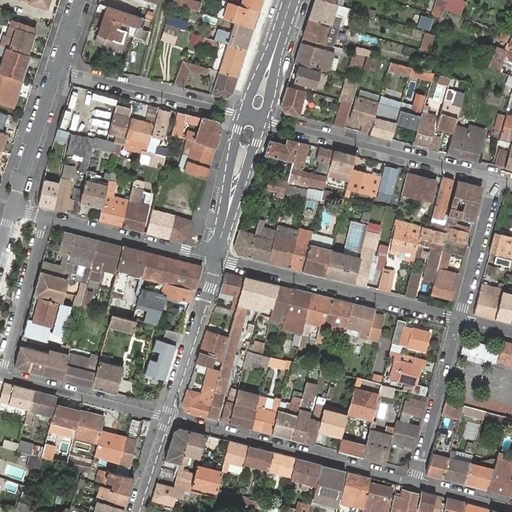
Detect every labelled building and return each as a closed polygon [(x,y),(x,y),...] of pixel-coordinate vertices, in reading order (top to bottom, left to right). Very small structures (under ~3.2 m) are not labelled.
[(47,8),(49,0),(21,0),(29,3),(47,8)] [(173,0),(173,3),(198,11),(200,3),(190,0),(173,0)] [(259,11),(262,0),(241,0),(240,5),(259,11)] [(323,0),(314,0),(309,17),(328,24),(329,24),(339,27),(342,17),(332,14),(336,4),(332,3),(323,0)] [(441,15),(443,8),(445,0),(436,0),(432,15),(440,17),(441,15)] [(229,21),(235,4),(228,2),(223,19),(229,21)] [(253,28),(259,11),(240,5),(235,4),(229,21),(235,23),(253,28)] [(342,6),(336,4),(332,14),(342,17),(345,7),(342,6)] [(120,21),(127,24),(138,27),(141,17),(107,7),(104,16),(120,21)] [(100,28),(97,34),(95,43),(108,47),(110,39),(113,40),(121,42),(127,24),(120,21),(104,16),(100,28)] [(309,17),(302,38),(324,45),(326,37),(324,36),(328,24),(309,17)] [(9,49),(27,54),(33,35),(35,28),(11,20),(9,27),(15,29),(9,49)] [(179,28),(165,23),(161,35),(175,40),(179,28)] [(247,49),(253,28),(235,23),(231,33),(228,43),(247,49)] [(7,48),(9,49),(15,29),(9,27),(3,47),(7,48)] [(135,36),(143,39),(147,32),(138,28),(135,36)] [(221,41),(228,43),(231,33),(218,29),(215,39),(221,41)] [(511,35),(502,31),(500,38),(510,42),(508,44),(511,45),(511,35)] [(427,33),(422,51),(429,53),(434,35),(427,33)] [(192,34),(190,39),(202,43),(204,38),(192,34)] [(204,38),(202,43),(214,47),(216,40),(204,37),(204,38)] [(113,40),(110,39),(108,47),(118,51),(121,42),(113,40)] [(237,77),(247,49),(228,43),(219,71),(237,77)] [(301,43),(294,63),(328,72),(333,55),(328,53),(328,51),(301,43)] [(487,66),(490,67),(499,70),(507,50),(496,46),(487,66)] [(356,47),(355,52),(365,55),(366,55),(368,56),(370,51),(356,47)] [(0,73),(21,80),(29,55),(27,54),(9,49),(7,48),(0,67),(0,73)] [(355,52),(353,51),(349,65),(361,69),(365,55),(355,52)] [(367,57),(363,68),(374,71),(377,60),(367,57)] [(205,74),(207,68),(195,64),(182,61),(173,85),(183,87),(190,70),(193,71),(205,74)] [(410,74),(412,67),(390,61),(388,70),(409,75),(410,74)] [(298,67),(294,82),(314,88),(317,76),(320,77),(322,74),(318,73),(298,67)] [(433,73),(424,70),(412,67),(410,74),(432,79),(433,73)] [(232,94),(237,77),(219,71),(212,94),(225,98),(232,94)] [(0,101),(13,106),(21,80),(0,73),(0,101)] [(450,77),(440,74),(438,82),(448,85),(450,77)] [(359,80),(348,78),(341,100),(346,102),(352,103),(353,98),(357,85),(359,80)] [(286,86),(280,106),(284,112),(299,116),(305,91),(286,86)] [(436,126),(453,132),(455,125),(457,119),(460,108),(450,105),(452,102),(455,91),(447,89),(444,99),(443,103),(440,113),(436,126)] [(450,105),(460,108),(464,93),(455,91),(452,102),(450,105)] [(416,94),(410,113),(401,110),(398,123),(416,128),(419,115),(424,96),(416,94)] [(363,124),(360,131),(369,134),(371,126),(374,117),(376,111),(378,103),(362,98),(359,97),(356,96),(349,120),(363,124)] [(346,102),(341,100),(334,125),(344,127),(349,113),(352,103),(346,102)] [(115,134),(113,141),(116,142),(124,144),(125,138),(126,137),(123,136),(131,109),(116,105),(109,132),(115,134)] [(419,123),(413,142),(428,145),(434,126),(433,126),(436,115),(427,112),(428,106),(424,105),(420,120),(419,123)] [(133,110),(131,109),(123,136),(126,137),(131,118),(133,110)] [(159,110),(152,135),(150,135),(146,151),(154,153),(156,146),(158,146),(160,137),(163,138),(170,113),(159,110)] [(371,126),(369,134),(370,134),(378,136),(391,139),(395,122),(397,117),(376,111),(374,117),(371,126)] [(186,114),(177,112),(171,134),(179,136),(186,114)] [(507,141),(510,142),(511,135),(511,113),(511,117),(506,115),(499,139),(507,141)] [(215,148),(221,128),(217,122),(202,118),(191,115),(189,122),(199,125),(194,141),(215,148)] [(131,118),(126,137),(125,138),(148,144),(150,135),(153,123),(131,118)] [(453,132),(446,153),(476,160),(485,130),(469,125),(468,129),(455,125),(453,132)] [(66,142),(69,131),(58,128),(54,138),(64,141),(66,142)] [(92,146),(94,139),(71,134),(67,152),(83,156),(80,170),(86,171),(87,170),(90,157),(92,146)] [(179,136),(171,134),(169,142),(177,145),(179,136)] [(113,141),(107,140),(94,136),(94,139),(92,146),(114,152),(116,142),(113,141)] [(433,136),(429,149),(437,150),(441,139),(433,136)] [(62,148),(64,141),(54,138),(54,140),(52,145),(62,148)] [(285,143),(269,140),(264,154),(292,161),(297,141),(286,138),(285,143)] [(215,148),(194,141),(192,147),(187,161),(184,171),(205,178),(215,148)] [(302,168),(307,144),(297,141),(292,161),(291,166),(294,167),(290,181),(320,187),(323,176),(300,171),(301,168),(302,168)] [(187,161),(192,147),(186,145),(181,159),(178,169),(184,171),(187,161)] [(329,163),(333,150),(318,147),(316,159),(319,160),(329,163)] [(500,149),(496,165),(504,167),(508,151),(500,149)] [(351,169),(355,156),(333,150),(329,163),(329,165),(351,170),(351,169)] [(165,156),(154,153),(152,161),(163,164),(165,156)] [(329,165),(329,163),(319,160),(316,169),(327,172),(329,165)] [(385,166),(379,190),(385,192),(391,193),(397,169),(385,166)] [(259,169),(257,176),(269,178),(267,183),(280,186),(286,188),(287,184),(287,182),(269,177),(270,172),(259,169)] [(375,195),(380,177),(355,170),(351,169),(351,170),(346,187),(344,195),(347,196),(350,188),(375,195)] [(82,189),(79,202),(101,208),(104,194),(106,186),(107,184),(107,181),(109,173),(105,172),(104,177),(95,174),(95,172),(87,170),(86,171),(84,181),(82,189)] [(270,172),(269,177),(287,182),(287,181),(288,177),(270,172)] [(43,179),(38,205),(53,209),(53,208),(58,183),(49,180),(50,175),(45,173),(43,179)] [(436,180),(406,173),(401,194),(409,195),(430,201),(436,180)] [(58,183),(53,208),(66,211),(72,180),(63,178),(63,176),(60,175),(60,177),(58,183)] [(269,178),(257,176),(254,185),(266,188),(267,183),(269,178)] [(443,214),(452,180),(442,177),(432,216),(436,217),(437,212),(443,214)] [(448,215),(455,217),(456,218),(472,222),(474,215),(481,187),(469,184),(457,181),(448,215)] [(104,194),(113,196),(116,186),(115,186),(107,184),(106,186),(104,194)] [(308,188),(287,184),(286,188),(285,191),(285,192),(306,196),(308,188)] [(70,213),(77,215),(79,202),(82,189),(76,187),(70,213)] [(153,205),(154,199),(147,197),(146,204),(138,202),(141,189),(132,187),(129,200),(127,207),(122,226),(143,231),(149,204),(153,205)] [(322,191),(308,188),(306,196),(320,199),(321,196),(322,191)] [(385,192),(379,190),(375,202),(382,203),(384,197),(385,192)] [(109,203),(127,207),(129,200),(113,196),(104,194),(101,208),(107,209),(109,203)] [(99,220),(122,226),(127,207),(109,203),(107,209),(101,208),(99,220)] [(152,210),(146,232),(169,238),(174,215),(152,210)] [(186,236),(191,221),(174,215),(169,238),(179,240),(186,236)] [(455,217),(448,215),(446,222),(445,226),(443,231),(446,232),(444,238),(465,243),(469,228),(453,224),(455,217)] [(330,251),(324,276),(353,283),(359,258),(332,251),(337,245),(342,224),(340,223),(341,218),(338,217),(333,239),(330,249),(330,251)] [(255,234),(249,257),(268,262),(273,241),(260,237),(265,220),(259,219),(255,234)] [(357,250),(365,223),(350,219),(342,246),(357,250)] [(399,220),(395,219),(394,222),(398,223),(397,226),(408,230),(407,236),(395,232),(391,248),(415,253),(416,248),(419,237),(421,226),(410,223),(402,221),(399,220)] [(445,226),(430,221),(429,228),(443,231),(445,226)] [(367,230),(377,232),(379,225),(369,223),(367,230)] [(273,241),(268,262),(289,267),(297,235),(293,234),(292,238),(278,235),(281,227),(277,226),(273,241)] [(442,248),(444,239),(444,238),(446,232),(443,231),(429,228),(421,226),(419,237),(423,238),(433,240),(424,279),(433,281),(437,267),(440,254),(441,251),(442,248)] [(239,230),(234,248),(237,254),(249,257),(255,234),(239,230)] [(69,253),(73,234),(63,231),(58,250),(64,251),(69,253)] [(511,236),(504,235),(494,232),(489,252),(499,255),(511,258),(511,236)] [(297,235),(289,267),(302,271),(309,243),(311,235),(305,233),(303,241),(298,240),(299,235),(297,235)] [(86,286),(99,240),(73,234),(69,253),(67,258),(65,268),(63,277),(67,278),(69,279),(73,262),(86,266),(82,282),(83,283),(86,286)] [(311,235),(309,243),(330,249),(333,239),(311,234),(311,235)] [(365,235),(362,247),(369,249),(372,237),(370,237),(365,235)] [(449,252),(463,256),(466,244),(444,239),(442,248),(441,251),(449,252)] [(123,247),(99,240),(86,286),(97,288),(102,269),(116,273),(123,247)] [(309,243),(302,271),(324,276),(330,251),(330,249),(309,243)] [(375,267),(383,269),(388,246),(380,245),(375,267)] [(146,253),(123,247),(116,273),(112,290),(125,294),(130,273),(140,276),(146,253)] [(69,253),(64,251),(60,267),(65,268),(67,258),(69,253)] [(433,281),(430,294),(452,300),(458,273),(445,270),(443,269),(443,267),(445,267),(449,252),(441,251),(440,254),(437,267),(433,281)] [(359,258),(353,283),(365,286),(367,278),(370,266),(373,255),(372,255),(361,252),(361,253),(359,258)] [(201,266),(178,260),(146,253),(140,276),(163,282),(194,290),(198,276),(201,266)] [(60,267),(42,262),(39,271),(63,277),(65,268),(60,267)] [(394,268),(384,266),(378,289),(388,292),(394,268)] [(39,271),(33,295),(41,297),(56,301),(61,302),(63,292),(67,278),(63,277),(39,271)] [(244,277),(225,272),(223,280),(219,292),(233,295),(232,299),(230,309),(235,310),(236,305),(238,297),(244,277)] [(408,281),(404,296),(413,298),(417,283),(415,282),(417,274),(410,272),(408,281)] [(210,404),(207,417),(216,419),(223,394),(229,370),(234,353),(237,341),(240,330),(246,307),(261,311),(262,308),(265,309),(265,307),(271,308),(274,300),(278,285),(259,280),(258,280),(254,279),(252,279),(244,277),(238,297),(236,305),(235,310),(233,317),(230,328),(228,338),(224,351),(222,361),(220,367),(219,370),(215,386),(214,389),(214,391),(212,397),(210,404)] [(194,290),(163,282),(161,293),(160,294),(183,300),(190,302),(192,294),(194,290)] [(481,283),(473,313),(494,318),(501,292),(502,289),(498,288),(481,283)] [(274,300),(271,308),(269,319),(284,322),(285,315),(288,304),(292,288),(278,285),(274,300)] [(141,288),(139,296),(134,314),(133,319),(135,319),(154,324),(174,328),(183,300),(160,294),(161,293),(146,289),(141,288)] [(304,323),(312,293),(292,288),(288,304),(285,315),(284,322),(282,330),(290,331),(292,320),(300,322),(297,333),(298,333),(302,334),(304,323)] [(83,296),(81,305),(88,307),(92,292),(85,290),(83,296)] [(511,294),(501,292),(494,318),(508,322),(509,318),(511,318),(511,294)] [(325,327),(332,298),(312,293),(304,323),(302,334),(299,345),(298,349),(301,350),(302,347),(304,347),(310,324),(320,326),(316,342),(321,343),(325,328),(325,327)] [(22,335),(46,341),(46,340),(46,337),(48,332),(50,325),(56,301),(41,297),(33,295),(23,334),(22,335)] [(232,299),(221,296),(218,305),(223,306),(230,309),(232,299)] [(345,332),(352,303),(332,298),(325,327),(345,332)] [(373,314),(374,309),(352,303),(345,332),(345,333),(348,334),(349,328),(359,331),(357,336),(366,339),(367,338),(373,314)] [(223,306),(218,305),(216,311),(233,317),(235,310),(230,309),(223,306)] [(125,318),(111,314),(108,325),(108,326),(132,332),(135,320),(133,320),(125,318)] [(383,316),(373,314),(367,338),(377,340),(383,316)] [(405,322),(397,319),(391,344),(399,346),(399,344),(424,351),(429,332),(404,325),(405,322)] [(349,328),(348,334),(357,336),(359,331),(349,328)] [(178,334),(165,330),(162,342),(155,340),(152,350),(157,352),(154,362),(149,360),(145,373),(164,378),(178,334)] [(199,353),(196,363),(210,367),(214,358),(222,361),(224,351),(228,338),(206,331),(203,340),(199,353)] [(48,332),(46,337),(63,342),(64,336),(48,332)] [(482,357),(495,360),(498,348),(470,341),(465,359),(480,363),(482,357)] [(511,343),(503,341),(501,349),(497,361),(511,365),(511,343)] [(68,354),(71,344),(66,342),(65,345),(62,344),(60,352),(59,355),(52,353),(54,347),(49,346),(49,347),(48,353),(42,374),(61,379),(67,358),(68,354)] [(260,354),(262,348),(246,344),(243,353),(246,353),(247,351),(260,354)] [(20,345),(14,367),(42,374),(48,353),(20,345)] [(266,370),(269,357),(260,354),(247,351),(246,353),(245,358),(243,364),(251,366),(252,361),(263,364),(261,369),(266,370)] [(399,360),(400,353),(390,351),(388,358),(394,360),(389,378),(415,385),(420,366),(399,360)] [(226,401),(221,421),(229,422),(235,397),(236,394),(238,384),(240,376),(243,364),(245,358),(242,358),(241,357),(231,396),(229,395),(227,401),(226,401)] [(61,379),(91,387),(97,366),(97,365),(67,358),(61,379)] [(97,366),(91,387),(115,393),(122,366),(99,360),(97,365),(97,366)] [(356,377),(356,378),(353,388),(358,389),(361,378),(356,377)] [(33,390),(4,382),(0,395),(0,401),(28,409),(33,390)] [(298,408),(291,438),(302,442),(308,418),(310,411),(317,384),(305,382),(304,385),(303,388),(303,391),(301,398),(298,408)] [(185,395),(182,405),(186,411),(207,417),(210,404),(212,397),(214,391),(214,389),(215,386),(205,383),(202,394),(200,402),(195,400),(197,392),(187,390),(185,395)] [(328,386),(326,395),(336,398),(338,388),(328,386)] [(381,386),(380,386),(378,394),(378,395),(389,397),(391,388),(381,386)] [(358,389),(353,388),(346,415),(371,421),(378,395),(378,394),(358,389)] [(55,395),(33,390),(28,409),(25,419),(30,420),(31,415),(32,416),(33,411),(49,415),(55,395)] [(505,413),(508,398),(484,392),(480,407),(505,413)] [(411,395),(410,398),(422,401),(424,395),(411,393),(411,395)] [(235,397),(229,422),(250,428),(259,395),(253,394),(251,398),(236,394),(235,397)] [(405,394),(398,421),(407,423),(410,414),(406,413),(410,398),(411,395),(405,394)] [(259,395),(250,428),(272,433),(277,410),(280,399),(275,397),(272,411),(262,409),(265,397),(259,395)] [(277,410),(272,433),(291,438),(298,408),(301,398),(297,397),(291,395),(287,413),(277,410)] [(406,413),(421,417),(425,402),(422,401),(410,398),(406,413)] [(464,406),(446,401),(443,411),(461,415),(462,413),(462,412),(463,407),(464,406)] [(80,410),(56,404),(50,425),(49,428),(53,429),(55,422),(70,427),(69,431),(74,433),(80,410)] [(308,418),(302,442),(313,444),(317,430),(322,409),(323,405),(318,404),(314,420),(308,418)] [(462,412),(462,413),(483,418),(485,411),(464,406),(463,407),(462,412)] [(322,409),(317,430),(341,436),(341,435),(346,416),(322,409)] [(68,455),(66,462),(84,466),(91,468),(92,468),(98,469),(108,472),(115,473),(116,469),(125,437),(125,436),(100,430),(101,427),(100,426),(103,417),(80,410),(74,433),(73,438),(97,444),(93,460),(68,455)] [(461,415),(443,411),(442,415),(459,420),(461,415)] [(505,427),(508,417),(486,411),(483,421),(505,427)] [(476,442),(482,421),(473,419),(469,433),(472,434),(470,440),(476,442)] [(127,434),(133,436),(137,424),(138,422),(131,420),(127,434)] [(393,428),(390,441),(413,447),(418,426),(407,423),(398,421),(396,420),(393,428)] [(369,430),(362,457),(384,462),(390,441),(393,428),(387,426),(385,434),(369,430)] [(178,428),(174,430),(170,442),(164,460),(180,463),(182,455),(188,430),(178,428)] [(205,434),(188,430),(182,455),(180,463),(178,470),(174,484),(173,487),(184,490),(190,491),(191,486),(194,474),(183,470),(184,465),(186,465),(189,456),(198,459),(205,434)] [(438,431),(434,445),(443,448),(447,434),(438,431)] [(341,436),(337,450),(344,452),(348,437),(341,435),(341,436)] [(17,450),(29,454),(30,454),(34,440),(21,436),(17,450)] [(125,437),(116,469),(127,472),(135,440),(125,437)] [(15,450),(17,442),(2,439),(1,447),(15,450)] [(30,454),(40,457),(41,456),(45,444),(45,443),(34,440),(30,454)] [(243,464),(248,445),(229,440),(223,462),(222,464),(221,470),(226,471),(229,463),(242,467),(243,464)] [(63,449),(60,461),(66,462),(70,445),(65,443),(64,449),(63,449)] [(45,444),(41,456),(52,459),(55,447),(45,444)] [(267,471),(272,452),(248,445),(243,464),(267,471)] [(426,473),(441,478),(448,457),(450,450),(443,448),(434,445),(431,453),(426,473)] [(448,457),(441,478),(464,483),(470,463),(452,458),(454,451),(450,449),(450,450),(448,457)] [(454,451),(452,458),(470,463),(470,462),(472,455),(454,451)] [(470,463),(464,483),(486,489),(493,468),(495,459),(496,457),(497,452),(494,451),(491,460),(489,467),(484,466),(485,462),(479,461),(478,464),(470,462),(470,463)] [(291,477),(296,458),(272,452),(267,471),(291,477)] [(26,467),(38,471),(40,457),(30,454),(29,454),(26,467)] [(472,455),(470,462),(478,464),(479,461),(485,462),(484,466),(489,467),(491,460),(472,455)] [(493,468),(486,489),(510,495),(511,490),(511,461),(496,457),(495,459),(493,468)] [(315,486),(320,464),(296,458),(291,477),(290,480),(315,486)] [(66,462),(65,467),(82,471),(84,466),(66,462)] [(221,470),(222,464),(218,463),(217,470),(197,465),(194,474),(191,486),(190,491),(193,492),(194,487),(211,491),(215,492),(215,490),(220,471),(221,470)] [(23,479),(26,469),(7,464),(4,474),(23,479)] [(267,471),(243,464),(242,467),(241,470),(266,476),(267,471)] [(344,471),(320,464),(315,486),(314,490),(312,498),(312,499),(321,501),(321,499),(338,503),(339,496),(341,486),(344,471)] [(84,466),(82,471),(79,479),(87,481),(91,468),(84,466)] [(110,488),(127,494),(129,488),(132,479),(132,477),(126,476),(115,473),(108,472),(98,469),(94,479),(105,483),(105,481),(112,483),(110,488)] [(368,483),(369,477),(347,472),(341,503),(363,508),(368,483)] [(178,510),(180,510),(183,496),(184,490),(173,487),(157,482),(151,499),(172,505),(175,494),(181,495),(179,507),(178,510)] [(385,511),(391,487),(368,483),(363,508),(363,509),(377,511),(385,511)] [(96,500),(97,500),(102,502),(123,508),(125,500),(127,494),(110,488),(100,485),(96,500)] [(215,492),(214,498),(233,503),(234,497),(235,495),(215,490),(215,492)] [(400,496),(394,495),(390,511),(399,511),(400,510),(407,511),(414,511),(418,494),(402,490),(400,496)] [(438,511),(442,497),(435,495),(420,491),(416,508),(430,511),(438,511)] [(172,505),(179,507),(181,495),(175,494),(172,505)] [(234,497),(233,503),(257,509),(258,503),(243,499),(234,497)] [(463,511),(466,503),(447,498),(443,511),(463,511)] [(121,511),(123,508),(102,502),(97,500),(92,511),(121,511)] [(32,511),(33,507),(18,502),(15,511),(16,511),(32,511)] [(258,503),(257,509),(269,511),(272,511),(274,506),(259,502),(258,503)] [(300,503),(297,511),(307,511),(309,505),(300,503)] [(486,511),(488,509),(466,503),(463,511),(486,511)]
